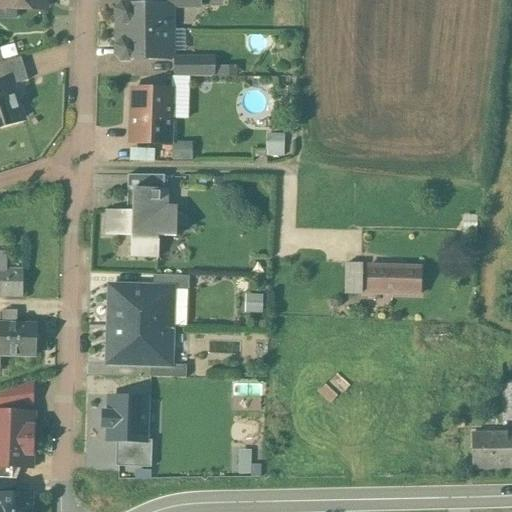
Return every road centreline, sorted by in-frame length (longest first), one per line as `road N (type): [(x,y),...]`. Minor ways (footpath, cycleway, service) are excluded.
road 1 (secondary): [(158,511),(511,495)]
road 2 (residential): [(78,167),(63,476)]
road 3 (residential): [(285,170),(78,167)]
road 4 (residential): [(83,0),(78,167)]
